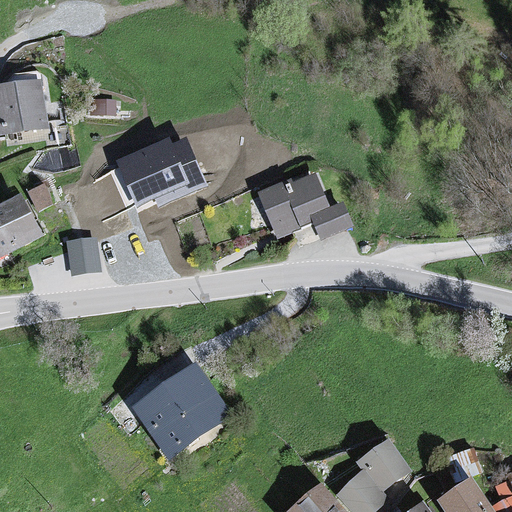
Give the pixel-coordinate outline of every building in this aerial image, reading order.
[(41,86),(0,92),(0,140),(49,133),(41,86)] [(217,179),(190,117),(119,147),(141,200),(161,191),(165,201),(217,179)] [(320,178),(268,199),(283,237),(317,223),(325,243),(358,229),(349,207),(334,213),(320,178)] [(22,198),(0,209),(0,260),(43,239),(22,198)] [(101,242),(69,245),(73,278),(104,275),(101,242)] [(202,374),(139,419),(175,468),(237,423),(202,374)] [(387,443),(359,464),(382,495),(410,475),(387,443)] [(363,476),(338,499),(350,511),(380,511),(390,504),(363,476)] [(496,511),(473,476),(437,499),(445,511),(496,511)] [(511,511),(511,477),(486,488),(498,511),(511,511)] [(342,511),(321,489),(294,511),(342,511)]
